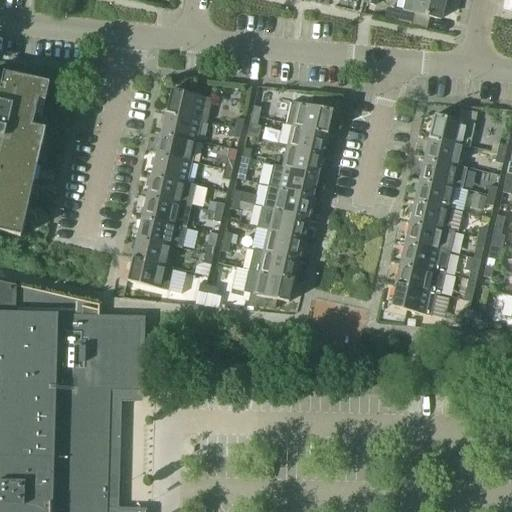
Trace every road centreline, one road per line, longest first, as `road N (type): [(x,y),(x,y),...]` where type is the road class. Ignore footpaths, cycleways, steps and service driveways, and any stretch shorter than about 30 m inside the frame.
road 1 (residential): [(187,46),(396,64)]
road 2 (residential): [(0,25),(187,46)]
road 3 (residential): [(361,208),(396,64)]
